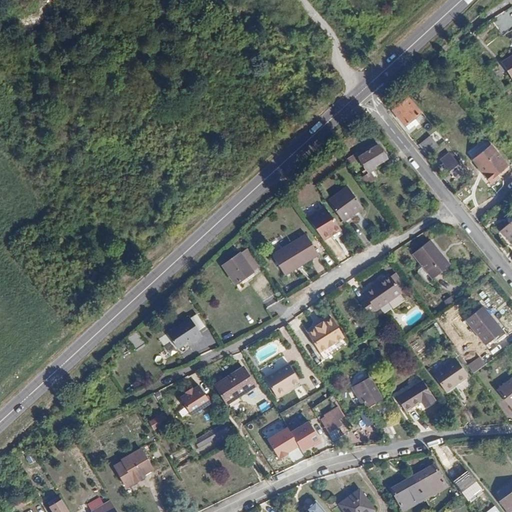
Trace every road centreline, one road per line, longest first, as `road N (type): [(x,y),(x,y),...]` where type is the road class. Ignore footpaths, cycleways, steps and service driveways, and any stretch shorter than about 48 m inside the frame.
road 1 (secondary): [(362,88),(0,422)]
road 2 (residential): [(454,207),(185,375)]
road 3 (residential): [(511,429),(343,458),(223,511)]
road 4 (residential): [(454,207),(362,88)]
road 5 (secondary): [(460,0),(362,88)]
